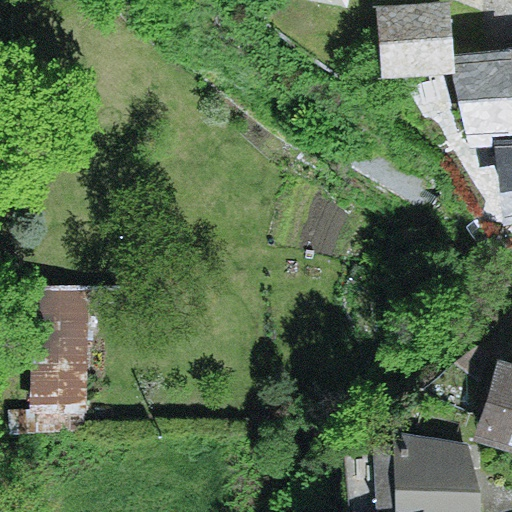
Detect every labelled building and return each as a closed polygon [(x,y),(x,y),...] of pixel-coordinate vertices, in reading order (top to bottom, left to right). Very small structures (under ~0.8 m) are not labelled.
[(437,66),(431,0),(350,0),(356,73),(437,66)] [(511,220),(511,46),(446,50),(448,139),(482,139),(489,224),(511,220)] [(89,289),(31,289),(30,426),(89,426),(89,289)] [(511,327),(499,372),(511,376),(511,327)] [(511,376),(499,372),(484,367),(465,438),(511,455),(511,376)] [(376,511),(465,511),(456,434),(368,445),(376,511)]
